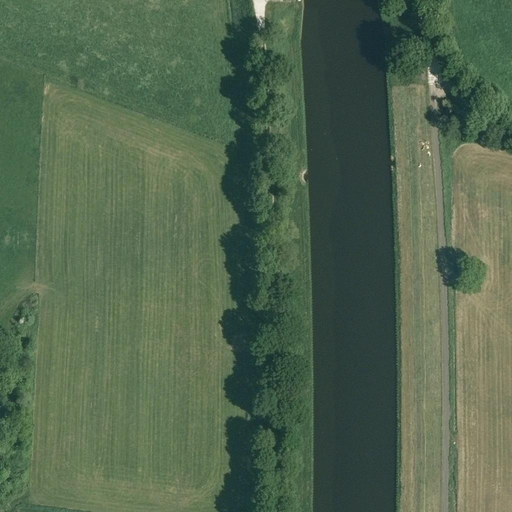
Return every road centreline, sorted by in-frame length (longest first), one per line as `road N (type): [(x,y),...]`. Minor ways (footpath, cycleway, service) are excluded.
road 1 (track): [(271,511),(261,28)]
road 2 (track): [(444,511),(445,313),(429,46)]
